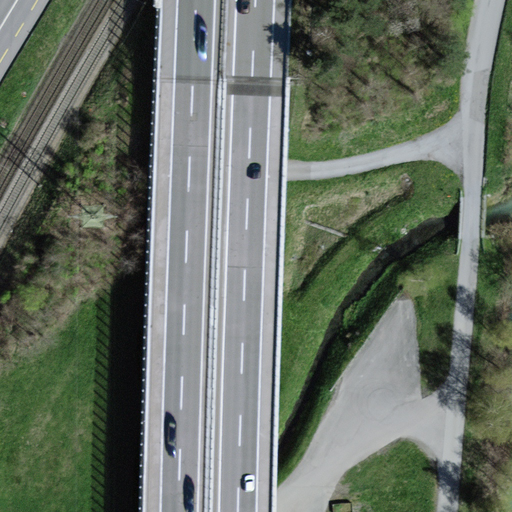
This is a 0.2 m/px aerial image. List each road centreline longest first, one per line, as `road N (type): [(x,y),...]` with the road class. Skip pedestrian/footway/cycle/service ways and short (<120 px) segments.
road 1 (motorway): [(196,0),(180,511)]
road 2 (motorway): [(240,511),(256,0)]
